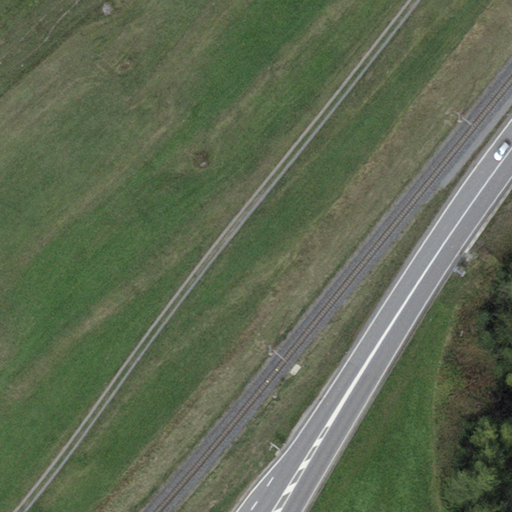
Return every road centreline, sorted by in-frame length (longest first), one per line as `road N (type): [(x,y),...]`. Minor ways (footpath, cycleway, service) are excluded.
road 1 (track): [(418,0),(22,511)]
road 2 (primary): [(511,151),(275,511)]
